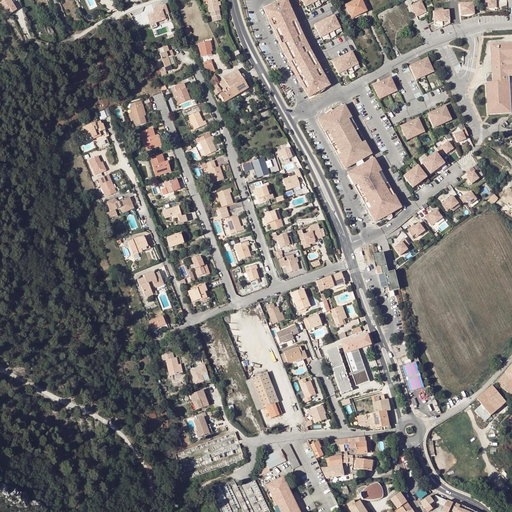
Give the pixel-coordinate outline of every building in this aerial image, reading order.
[(6,9),(10,15),(17,10),(11,0),(3,0),(0,2),(0,3),(4,10),(5,10),(6,9)] [(217,0),(207,0),(209,5),(207,5),(209,13),(211,12),(213,22),(222,20),(221,15),(220,15),(219,11),(220,10),(217,0)] [(283,52),(308,97),(330,84),(307,42),(287,0),(278,0),(263,7),(283,52)] [(327,0),(326,0),(318,0),(306,6),(307,10),(311,8),(313,8),(315,8),(316,8),(317,7),(318,7),(319,6),(320,6),(321,5),(322,4),(323,3),(324,2),(327,0)] [(361,0),(355,0),(345,5),(350,16),(357,13),(359,15),(362,14),(367,11),(361,0)] [(421,1),(411,6),(415,15),(420,12),(422,14),(426,12),(421,1)] [(473,2),(459,4),(461,13),(474,11),(473,2)] [(168,13),(164,4),(152,9),(155,15),(153,16),(152,14),(147,16),(151,28),(156,27),(155,21),(163,18),(162,15),(168,13)] [(438,11),(433,12),(434,23),(450,21),(448,10),(443,11),(443,10),(438,10),(438,11)] [(334,15),(314,24),(321,37),(340,27),(334,15)] [(50,26),(46,28),(50,37),(54,35),(50,26)] [(340,27),(321,37),(322,41),(326,39),(327,39),(329,39),(331,38),(333,38),(334,37),(335,36),(336,35),(338,34),(338,33),(342,31),(340,27)] [(211,41),(198,43),(201,57),(212,55),(211,51),(211,49),(212,49),(211,41)] [(511,42),(493,44),(491,45),(492,74),(493,82),(486,83),(488,115),(511,113),(509,76),(511,75),(511,42)] [(171,65),(168,58),(166,53),(169,52),(167,46),(158,49),(165,67),(171,65)] [(352,51),(332,61),(338,74),(358,64),(352,51)] [(428,58),(410,66),(415,78),(433,70),(428,58)] [(216,71),(212,63),(210,64),(208,60),(204,63),(209,74),(216,71)] [(358,64),(338,74),(340,77),(343,75),(344,75),(345,75),(346,75),(347,75),(349,75),(351,74),(353,73),(354,72),(355,70),(356,69),(360,68),(358,64)] [(171,65),(165,67),(159,69),(162,76),(166,74),(165,72),(172,69),(171,65)] [(223,78),(224,79),(230,91),(235,88),(238,94),(245,90),(248,88),(244,81),(241,75),(237,69),(223,78)] [(433,70),(415,78),(416,80),(434,72),(433,70)] [(216,75),(209,78),(215,90),(214,91),(216,95),(222,92),(217,84),(219,83),(216,75)] [(391,78),(373,86),(379,97),(396,89),(391,78)] [(230,91),(224,79),(221,82),(223,85),(222,86),(224,89),(223,90),(223,92),(220,94),(224,102),(238,94),(235,88),(230,91)] [(184,83),(172,88),(178,104),(190,99),(184,83)] [(396,89),(379,97),(380,100),(397,92),(396,89)] [(132,113),(134,120),(136,125),(146,122),(144,116),(141,105),(140,101),(131,104),(132,107),(131,108),(132,113)] [(391,213),(402,207),(373,156),(345,106),(319,120),(346,170),(357,164),(357,165),(359,168),(349,174),(376,222),(386,216),(388,218),(389,219),(389,220),(391,220),(392,219),(393,218),(393,217),(393,215),(391,213)] [(445,106),(428,114),(433,125),(451,117),(445,106)] [(104,110),(98,113),(101,119),(107,117),(104,110)] [(205,121),(203,122),(202,122),(200,118),(201,118),(198,112),(188,117),(194,130),(207,124),(205,121)] [(451,117),(433,125),(434,128),(452,120),(451,117)] [(419,118),(401,126),(406,138),(424,130),(419,118)] [(84,131),(82,132),(85,138),(91,135),(92,137),(97,135),(96,133),(100,132),(104,130),(101,124),(100,121),(95,123),(95,122),(83,127),(84,131)] [(141,132),(145,147),(161,143),(158,135),(155,136),(154,136),(153,133),(154,133),(155,132),(154,128),(141,132)] [(461,131),(453,134),(457,143),(465,139),(464,137),(468,135),(465,128),(461,130),(461,131)] [(424,130),(406,138),(407,140),(425,132),(424,130)] [(206,156),(216,151),(214,148),(215,147),(212,141),(215,140),(213,136),(211,137),(210,133),(198,139),(206,156)] [(440,146),(437,148),(441,154),(445,152),(446,154),(453,149),(448,141),(441,147),(440,146)] [(276,158),(277,163),(286,160),(282,150),(269,154),(271,159),(276,158)] [(435,152),(422,162),(431,174),(444,163),(435,152)] [(498,157),(499,155),(497,153),(493,158),(496,159),(492,165),(501,171),(506,163),(505,162),(498,157)] [(155,174),(170,169),(168,161),(165,162),(164,162),(162,159),(164,159),(165,158),(164,154),(150,158),(155,174)] [(98,156),(89,159),(95,175),(106,171),(105,167),(103,168),(101,162),(98,156)] [(266,157),(264,158),(269,174),(272,173),(266,157)] [(258,178),(260,177),(263,176),(269,174),(264,158),(259,160),(253,162),(252,162),(258,178)] [(220,166),(216,168),(213,168),(212,166),(215,165),(214,161),(207,163),(208,167),(213,183),(224,179),(220,166)] [(250,162),(244,165),(247,172),(253,170),(250,162)] [(418,165),(404,176),(413,188),(427,177),(418,165)] [(469,175),(467,176),(472,183),(479,178),(474,171),(475,170),(473,167),(466,172),(469,175)] [(109,174),(99,178),(106,196),(116,192),(109,174)] [(282,179),(285,190),(299,186),(296,175),(282,179)] [(177,179),(164,184),(167,193),(178,190),(176,184),(178,183),(177,179)] [(306,184),(294,188),(296,195),(308,191),(306,184)] [(256,194),(257,196),(259,203),(274,198),(272,194),(269,195),(266,186),(257,189),(258,194),(256,194)] [(511,191),(511,190),(508,188),(501,199),(505,201),(505,200),(511,204),(511,191)] [(233,203),(231,199),(230,200),(228,193),(229,193),(232,192),(230,189),(217,193),(222,207),(233,203)] [(477,199),(471,191),(464,196),(464,195),(460,197),(465,204),(468,201),(470,204),(477,199)] [(453,195),(442,203),(447,210),(450,207),(451,209),(459,203),(453,195)] [(488,201),(492,204),(498,198),(494,195),(488,201)] [(129,197),(119,202),(117,202),(115,198),(107,202),(111,212),(119,208),(121,207),(123,213),(134,208),(129,197)] [(505,201),(501,199),(500,200),(511,207),(511,204),(505,200),(505,201)] [(178,206),(163,211),(165,219),(174,216),(177,225),(189,221),(187,215),(182,216),(178,206)] [(429,213),(425,216),(430,222),(434,220),(436,223),(443,216),(437,209),(430,215),(429,213)] [(276,216),(278,215),(279,215),(277,210),(266,214),(267,217),(267,219),(265,219),(267,224),(270,223),(273,231),(282,228),(280,220),(278,220),(276,216)] [(227,212),(217,215),(219,220),(229,216),(227,212)] [(243,226),(241,226),(239,227),(237,220),(239,220),(237,216),(226,220),(231,234),(244,229),(243,226)] [(226,219),(222,220),(227,235),(231,234),(226,219)] [(412,227),(408,229),(413,236),(416,233),(418,236),(426,230),(420,222),(416,225),(413,228),(412,227)] [(302,240),(304,247),(310,245),(309,243),(314,241),(314,240),(313,237),(312,234),(315,233),(316,236),(317,239),(322,237),(319,228),(310,231),(310,233),(304,235),(304,234),(299,235),(301,240),(302,240)] [(181,233),(167,238),(170,247),(179,244),(179,242),(183,241),(181,233)] [(276,234),(271,235),(273,242),(278,241),(280,248),(289,245),(287,238),(286,234),(277,237),(276,234)] [(138,250),(141,249),(148,246),(144,236),(140,238),(140,237),(128,242),(133,255),(139,253),(138,250)] [(403,241),(396,247),(401,255),(409,249),(407,246),(410,244),(406,237),(402,240),(403,241)] [(246,246),(248,246),(250,245),(248,241),(235,246),(240,260),(251,256),(250,252),(249,253),(246,246)] [(394,291),(400,289),(395,270),(388,272),(384,252),(373,255),(375,262),(381,288),(388,286),(391,297),(395,296),(394,291)] [(202,266),(204,266),(200,255),(192,258),(198,276),(205,274),(202,266)] [(295,263),(297,262),(298,262),(296,258),(294,258),(292,255),(286,257),(287,261),(284,261),(283,258),(279,260),(281,267),(285,266),(287,273),(297,270),(295,263)] [(195,280),(192,268),(187,269),(185,265),(181,266),(185,283),(195,280)] [(256,265),(245,269),(246,272),(249,282),(250,282),(259,279),(258,276),(260,275),(256,265)] [(145,277),(138,280),(140,286),(141,286),(144,294),(152,291),(151,288),(153,288),(155,287),(156,288),(164,285),(159,272),(155,274),(154,272),(144,275),(145,277)] [(316,282),(320,292),(324,290),(323,288),(329,286),(330,288),(345,283),(341,273),(316,282)] [(197,288),(188,291),(192,302),(201,299),(202,300),(209,297),(204,284),(197,287),(197,288)] [(155,294),(153,288),(151,288),(152,291),(144,294),(146,298),(155,294)] [(292,294),(298,311),(305,309),(310,307),(307,298),(303,290),(292,294)] [(273,324),(283,320),(280,313),(277,307),(275,307),(273,303),(266,306),(273,324)] [(341,306),(330,310),(337,327),(344,325),(342,320),(346,319),(341,306)] [(318,315),(307,319),(310,329),(322,325),(318,315)] [(149,321),(152,329),(165,324),(162,316),(149,321)] [(289,328),(276,333),(280,343),(283,342),(293,338),(292,336),(298,333),(295,324),(289,326),(289,328)] [(353,332),(355,335),(358,334),(362,332),(360,326),(352,329),(353,332)] [(341,344),(345,354),(355,350),(358,349),(360,348),(370,344),(367,335),(341,344)] [(293,361),(295,367),(305,364),(303,359),(307,358),(304,351),(300,352),(298,347),(284,353),(288,363),(293,361)] [(347,374),(337,347),(326,351),(341,395),(353,391),(347,377),(347,374)] [(354,378),(356,386),(369,381),(358,349),(355,350),(364,375),(354,378)] [(355,350),(345,354),(352,373),(352,375),(354,378),(364,375),(355,350)] [(169,376),(180,373),(178,365),(177,358),(166,360),(169,376)] [(511,365),(499,380),(494,385),(497,387),(506,395),(509,393),(511,395),(511,365)] [(208,375),(205,367),(191,372),(197,386),(205,383),(203,377),(208,375)] [(267,372),(247,380),(259,409),(266,407),(275,404),(277,403),(278,402),(267,372)] [(303,384),(302,380),(299,382),(302,390),(305,397),(303,398),(302,398),(304,403),(311,400),(310,397),(315,394),(314,391),(316,390),(315,387),(313,388),(310,381),(306,383),(303,384)] [(506,402),(493,386),(481,395),(477,399),(482,404),(487,411),(491,416),(492,414),(502,406),(506,402)] [(203,392),(191,396),(196,413),(207,409),(204,401),(206,400),(203,392)] [(364,422),(365,426),(371,425),(371,429),(389,426),(387,411),(390,410),(388,400),(385,400),(384,395),(369,399),(369,402),(372,401),(375,413),(371,414),(372,419),(369,420),(369,421),(364,422)] [(275,404),(266,407),(271,419),(279,415),(275,404)] [(487,411),(482,404),(476,409),(476,411),(481,416),(487,411)] [(320,406),(307,411),(309,416),(312,415),(315,423),(326,419),(325,414),(323,415),(320,406)] [(209,436),(206,428),(203,419),(197,421),(203,438),(209,436)] [(308,421),(305,422),(308,431),(314,431),(310,420),(308,421)] [(203,438),(197,421),(194,423),(197,432),(199,439),(203,438)] [(228,439),(230,441),(234,438),(230,433),(224,438),(226,441),(228,439)] [(335,440),(337,446),(349,444),(350,448),(356,448),(357,454),(360,454),(367,453),(366,442),(365,442),(365,438),(365,437),(361,437),(335,440)] [(311,445),(317,459),(323,456),(320,449),(317,442),(311,445)] [(289,445),(282,448),(293,469),(300,466),(289,445)] [(280,450),(264,458),(266,464),(260,467),(265,474),(270,472),(269,470),(286,461),(280,450)] [(330,457),(329,457),(330,467),(339,465),(339,463),(342,463),(341,456),(338,456),(334,456),(330,457)] [(356,459),(355,469),(372,471),(372,467),(373,461),(356,459)] [(330,467),(320,468),(326,479),(344,476),(342,463),(339,463),(339,465),(330,467)] [(274,480),(287,485),(283,476),(274,480)] [(266,485),(270,493),(274,480),(266,485)] [(287,485),(274,480),(270,493),(276,505),(274,506),(276,511),(297,511),(296,509),(291,498),(293,497),(287,485)] [(368,486),(367,487),(366,486),(365,486),(363,486),(360,488),(358,490),(358,492),(359,494),(360,494),(361,494),(361,496),(362,498),(364,500),(365,500),(371,501),(379,500),(380,499),(382,498),(383,497),(383,495),(383,493),(382,488),(381,486),(379,484),(377,483),(376,483),(374,483),(368,486)] [(391,499),(398,509),(399,508),(407,502),(400,493),(401,492),(399,489),(388,498),(390,500),(391,499)] [(433,501),(445,506),(447,500),(436,495),(435,495),(433,501)] [(294,496),(293,497),(291,498),(296,509),(297,511),(301,511),(300,508),(301,508),(299,504),(298,501),(297,501),(294,496)] [(425,508),(430,505),(434,502),(430,496),(421,502),(425,508)] [(448,511),(453,503),(447,500),(445,506),(442,511),(444,511),(448,511)] [(366,511),(359,501),(356,504),(354,501),(347,505),(351,511),(366,511)] [(407,511),(412,509),(407,502),(399,508),(398,509),(395,511),(396,511),(407,511)]
